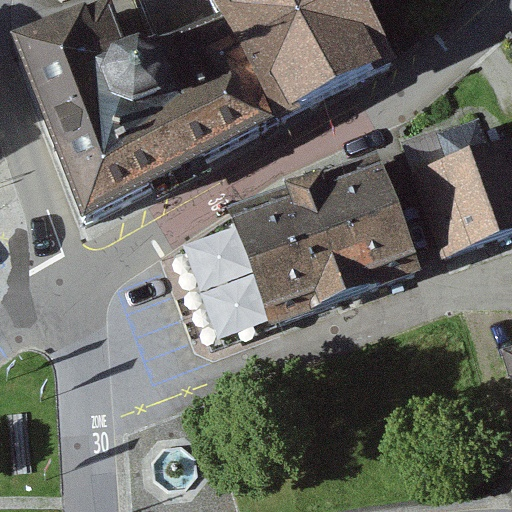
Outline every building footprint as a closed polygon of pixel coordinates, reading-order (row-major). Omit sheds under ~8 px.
[(142,0),(149,15),(167,54),(219,30),(205,0),(142,0)] [(205,0),(219,30),(272,136),(391,72),(353,2),(352,0),(205,0)] [(179,186),(272,136),(219,30),(167,54),(130,71),(108,15),(20,52),(87,237),(179,186)] [(511,149),(414,186),(447,277),(511,252),(511,149)] [(387,183),(186,257),(225,363),(426,288),(387,183)] [(511,367),(500,371),(511,405),(511,367)]
